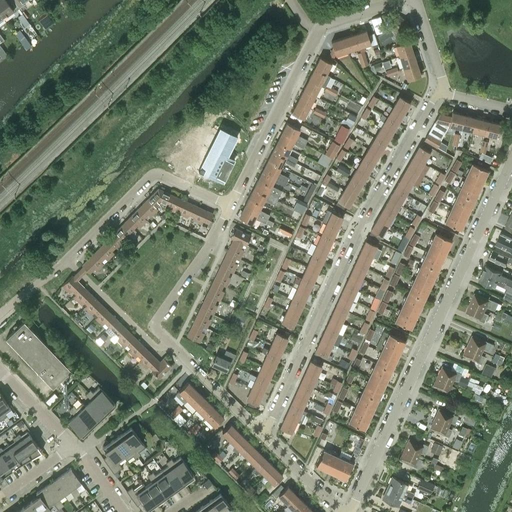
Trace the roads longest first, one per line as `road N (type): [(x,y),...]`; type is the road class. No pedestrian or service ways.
road 1 (residential): [(443,92),(358,230),(262,436)]
road 2 (residential): [(511,158),(348,511)]
road 3 (residential): [(228,206),(316,33),(402,0)]
road 4 (residential): [(67,261),(155,176),(228,206)]
road 5 (residential): [(167,342),(152,326),(228,206)]
road 6 (residential): [(67,261),(154,347),(167,342)]
road 7 (residential): [(262,436),(167,342)]
